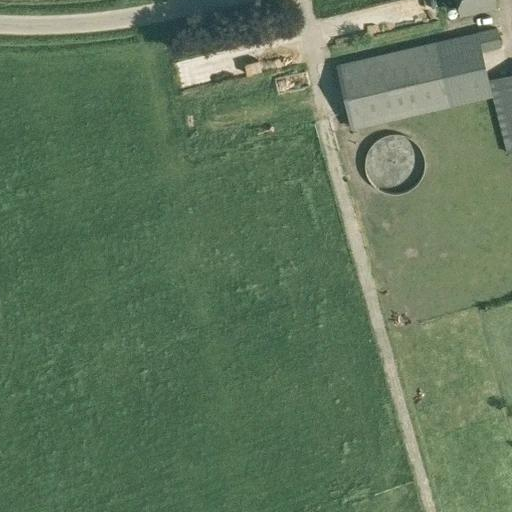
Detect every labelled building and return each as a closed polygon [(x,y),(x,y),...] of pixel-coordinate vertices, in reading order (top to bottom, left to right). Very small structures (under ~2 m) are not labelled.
[(456,0),(461,14),(499,5),(497,0),(456,0)] [(353,131),(492,98),(481,53),(500,48),(496,30),(337,67),(353,131)] [(234,62),(184,69),(186,87),(236,79),(234,62)] [(511,72),(497,76),(511,137),(511,72)] [(300,78),(301,93),(319,92),(319,77),(300,78)] [(423,167),(423,161),(423,154),(421,149),(418,143),(414,139),(409,135),(404,133),(397,131),(392,131),(385,132),(380,134),(376,137),(372,140),(369,144),(367,149),(365,155),(364,161),(365,166),(367,173),(369,177),(373,182),(378,186),(382,188),(389,190),(394,190),(403,189),(409,186),(414,182),(419,177),(421,172),(423,167)]
